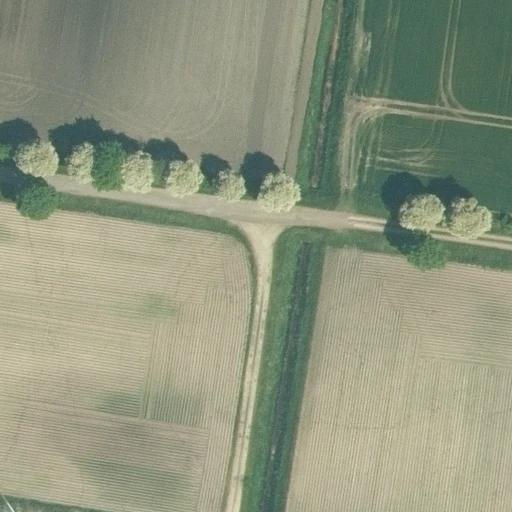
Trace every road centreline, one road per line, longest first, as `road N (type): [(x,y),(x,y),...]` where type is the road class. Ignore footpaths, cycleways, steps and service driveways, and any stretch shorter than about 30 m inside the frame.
road 1 (unclassified): [(511,236),(0,166)]
road 2 (track): [(277,204),(228,511)]
